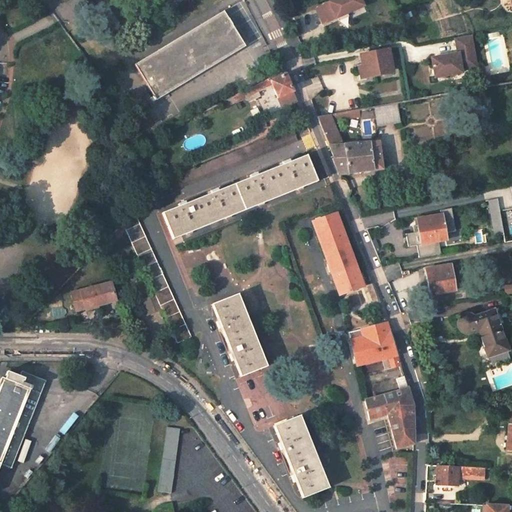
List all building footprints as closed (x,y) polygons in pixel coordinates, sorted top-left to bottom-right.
[(360,0),(338,0),(317,11),(324,26),(364,7),(360,0)] [(246,46),(224,9),(136,62),(154,93),(152,94),(155,99),(157,98),(158,99),(246,46)] [(432,61),(435,80),(462,75),(461,72),(476,69),(471,40),(456,42),(458,56),(432,61)] [(387,54),(362,58),(364,68),(358,69),(360,82),(367,81),(367,78),(391,74),(387,54)] [(273,85),(279,98),(293,93),(284,70),(270,78),(273,85)] [(248,97),(258,92),(273,85),(270,78),(245,90),(248,97)] [(484,79),(481,80),(483,90),(490,88),(488,78),(484,79)] [(305,97),(322,93),(320,82),(303,87),(305,97)] [(359,112),(361,120),(376,120),(374,109),(359,112)] [(383,171),(379,144),(343,149),(334,124),(350,122),(349,114),(318,119),(334,159),(332,159),(339,176),(383,171)] [(167,177),(173,190),(297,137),(292,126),(219,156),(174,175),(171,173),(167,177)] [(153,149),(162,144),(156,134),(147,139),(153,149)] [(163,214),(172,241),(318,184),(307,157),(290,164),(289,162),(283,165),(283,167),(258,177),(257,174),(250,177),(251,180),(218,192),(217,190),(211,192),(211,195),(186,205),(185,202),(178,205),(179,208),(163,214)] [(511,186),(486,190),(493,234),(502,233),(503,238),(511,236),(511,186)] [(440,212),(441,217),(442,217),(445,235),(455,233),(452,210),(440,212)] [(174,335),(177,343),(190,338),(163,274),(134,211),(123,223),(153,289),(159,303),(174,335)] [(339,213),(313,221),(337,282),(341,294),(365,285),(339,213)] [(441,217),(417,221),(418,227),(422,247),(439,244),(446,242),(445,235),(442,217),(441,217)] [(108,237),(113,243),(126,231),(123,223),(108,237)] [(418,227),(414,228),(415,234),(414,235),(406,236),(408,249),(417,247),(422,247),(418,227)] [(422,247),(417,247),(419,260),(441,256),(439,244),(422,247)] [(449,267),(426,270),(430,296),(453,292),(449,267)] [(368,269),(363,271),(374,299),(380,297),(368,269)] [(113,282),(73,294),(78,312),(87,309),(87,311),(98,308),(98,306),(118,300),(113,282)] [(142,294),(148,308),(159,303),(153,289),(142,294)] [(239,295),(213,306),(232,354),(229,355),(232,362),(235,361),(242,377),(268,368),(239,295)] [(383,302),(376,304),(382,324),(389,323),(383,302)] [(488,357),(509,350),(494,310),(475,316),(473,316),(470,316),(467,317),(465,319),(464,320),(464,322),(463,326),(464,327),(466,331),(467,332),(471,333),(475,333),(476,332),(478,331),(488,357)] [(382,324),(363,328),(364,332),(355,334),(356,340),(351,341),(357,365),(389,357),(392,367),(401,366),(389,323),(382,324)] [(0,465),(10,469),(45,382),(21,373),(19,378),(7,373),(4,380),(1,379),(0,381),(0,465)] [(404,375),(397,377),(400,390),(365,399),(370,419),(388,414),(397,448),(414,445),(413,404),(404,375)] [(329,487),(302,415),(276,425),(282,440),(280,442),(282,449),(285,448),(294,474),(292,475),(294,481),(297,480),(303,497),(329,487)] [(166,429),(159,493),(171,495),(180,430),(166,429)] [(437,465),(437,484),(458,485),(458,478),(476,479),(476,467),(437,465)]
